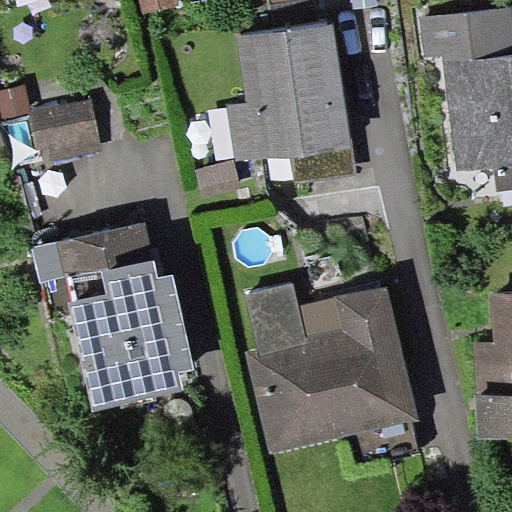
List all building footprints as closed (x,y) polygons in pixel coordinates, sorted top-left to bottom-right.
[(178,0),(139,0),(143,13),(179,4),(178,0)] [(442,54),(443,63),(511,54),(511,10),(511,6),(419,17),(424,57),(442,54)] [(333,22),(237,36),(246,102),(227,105),(236,160),(292,153),(353,146),(333,22)] [(511,54),(443,63),(457,171),(494,167),(497,191),(511,188),(511,54)] [(0,89),(0,102),(3,116),(31,111),(25,84),(0,89)] [(92,100),(30,113),(41,163),(102,150),(92,100)] [(353,146),(292,153),(295,181),(358,175),(353,146)] [(241,187),(234,158),(195,168),(202,197),(241,187)] [(146,222),(58,241),(66,275),(67,279),(154,259),(146,222)] [(66,275),(58,241),(32,247),(40,281),(66,275)] [(157,277),(154,259),(67,279),(72,300),(68,301),(92,411),(183,391),(179,372),(194,369),(173,274),(157,277)] [(271,453),(419,418),(386,284),(298,305),(293,283),(245,294),(258,349),(247,352),(271,453)] [(511,293),(491,294),(493,341),(473,342),(478,441),(511,439),(511,293)]
